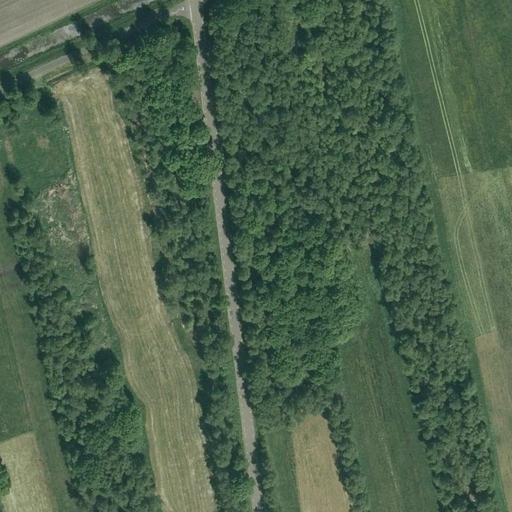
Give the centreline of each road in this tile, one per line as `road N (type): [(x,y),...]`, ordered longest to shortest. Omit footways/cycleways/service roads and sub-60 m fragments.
road 1 (unclassified): [(258,511),(195,0)]
road 2 (track): [(0,88),(198,0)]
